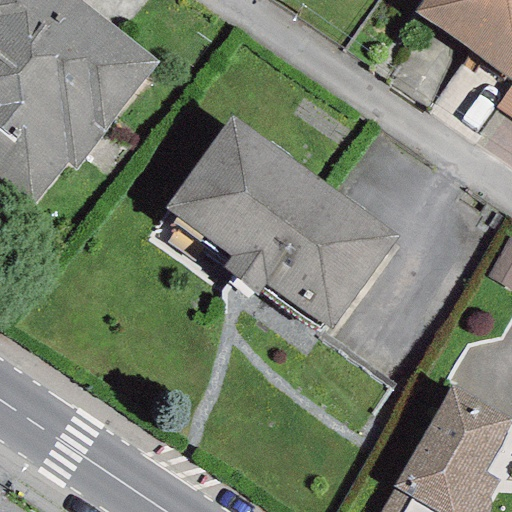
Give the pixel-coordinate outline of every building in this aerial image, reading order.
[(102,126),(147,70),(57,0),(0,0),(0,175),(30,200),(93,119),(102,126)] [(511,0),(442,0),(430,19),(507,72),(511,75),(511,0)] [(511,75),(507,72),(489,108),(511,120),(511,75)] [(326,324),(380,249),(232,143),(179,217),(241,262),(230,278),(252,294),(263,279),(326,324)] [(511,241),(506,239),(488,279),(511,290),(511,241)] [(471,511),(511,439),(511,438),(432,395),(367,511),(471,511)]
